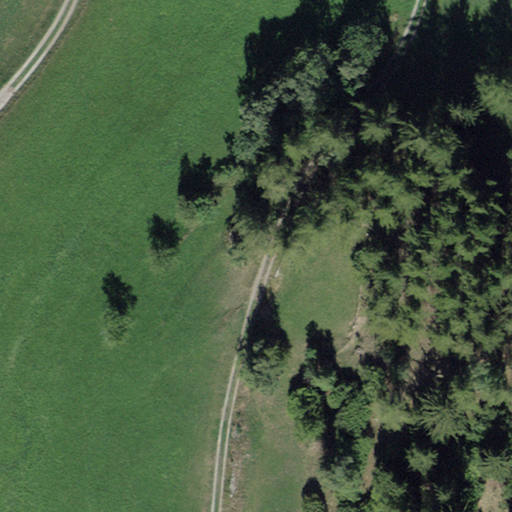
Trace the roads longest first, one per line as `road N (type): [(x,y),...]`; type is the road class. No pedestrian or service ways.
road 1 (track): [(416,0),(414,17),(323,150),(258,281),(208,511)]
road 2 (track): [(0,100),(57,30),(70,0)]
